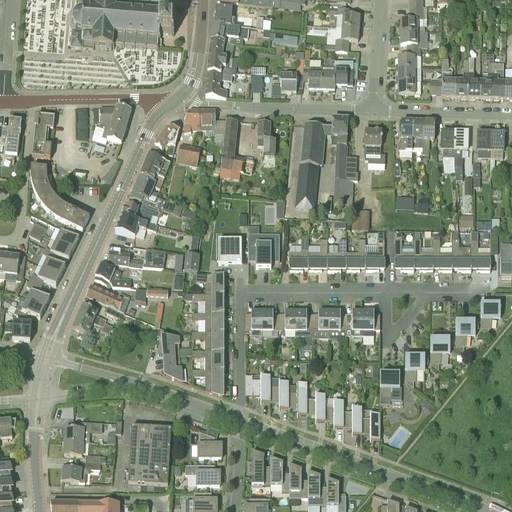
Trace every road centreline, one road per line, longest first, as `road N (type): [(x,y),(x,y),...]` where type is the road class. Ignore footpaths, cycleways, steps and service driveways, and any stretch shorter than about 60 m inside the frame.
road 1 (tertiary): [(46,356),(139,147),(169,105)]
road 2 (residential): [(237,419),(243,298),(386,292)]
road 3 (residential): [(484,511),(237,419)]
road 4 (residential): [(169,105),(377,111)]
road 5 (residential): [(32,101),(169,105)]
road 6 (residential): [(377,111),(511,114)]
road 7 (residential): [(386,292),(386,342),(438,292)]
